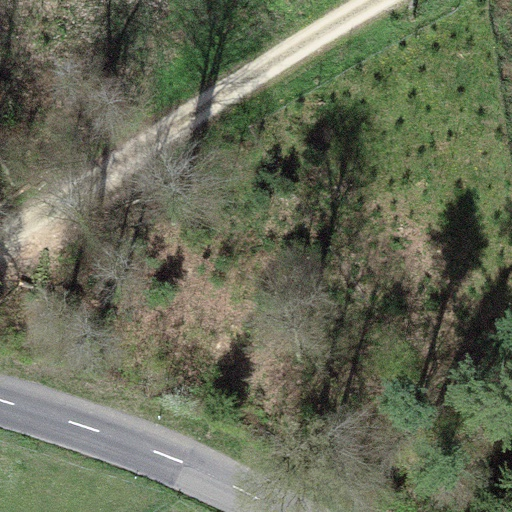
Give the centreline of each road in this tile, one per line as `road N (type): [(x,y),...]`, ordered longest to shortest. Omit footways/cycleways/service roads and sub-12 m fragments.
road 1 (track): [(0,251),(378,0)]
road 2 (tertiary): [(0,399),(123,438),(284,511)]
